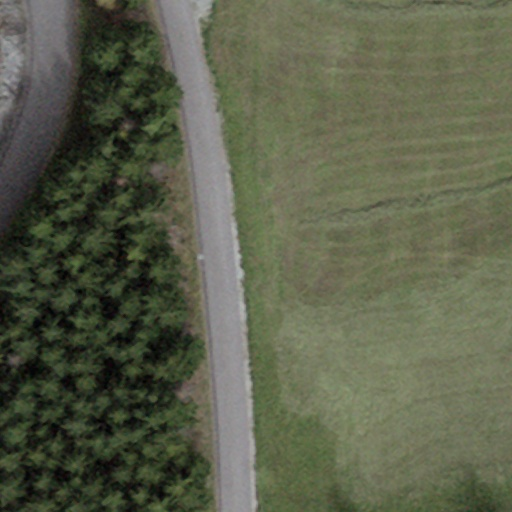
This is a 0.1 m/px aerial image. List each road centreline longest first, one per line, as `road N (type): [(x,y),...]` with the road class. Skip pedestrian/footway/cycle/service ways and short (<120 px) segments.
road 1 (track): [(234,511),(221,296),(203,150),(171,0)]
road 2 (track): [(49,0),(47,97),(0,199)]
